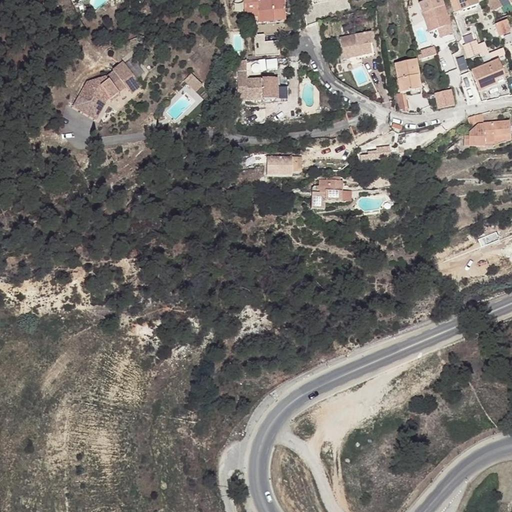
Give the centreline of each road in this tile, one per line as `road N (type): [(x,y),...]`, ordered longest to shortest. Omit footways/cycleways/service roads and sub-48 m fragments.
road 1 (secondary): [(511,303),(285,405),(252,461),(262,511)]
road 2 (residential): [(511,100),(408,123),(332,87),(315,35)]
